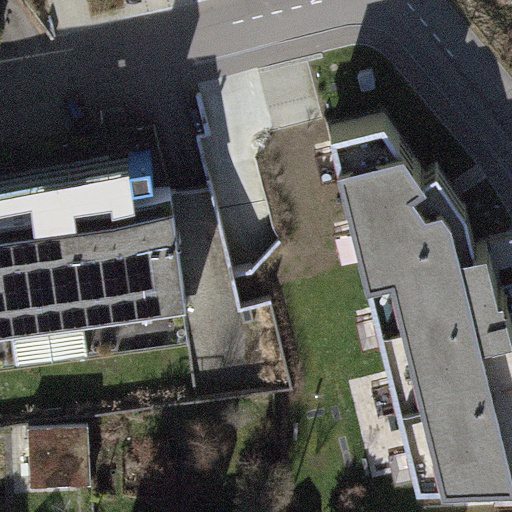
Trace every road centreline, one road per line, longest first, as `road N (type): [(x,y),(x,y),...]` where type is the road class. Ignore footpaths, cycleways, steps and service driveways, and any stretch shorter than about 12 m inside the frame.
road 1 (residential): [(0,81),(326,0)]
road 2 (residential): [(403,0),(511,126)]
